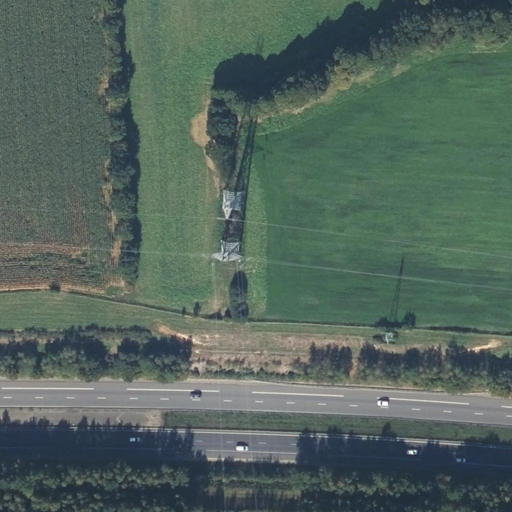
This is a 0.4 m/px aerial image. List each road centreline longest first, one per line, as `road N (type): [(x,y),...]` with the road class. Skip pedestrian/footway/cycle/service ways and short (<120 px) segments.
road 1 (trunk): [(511,416),(0,397)]
road 2 (trunk): [(0,438),(511,457)]
